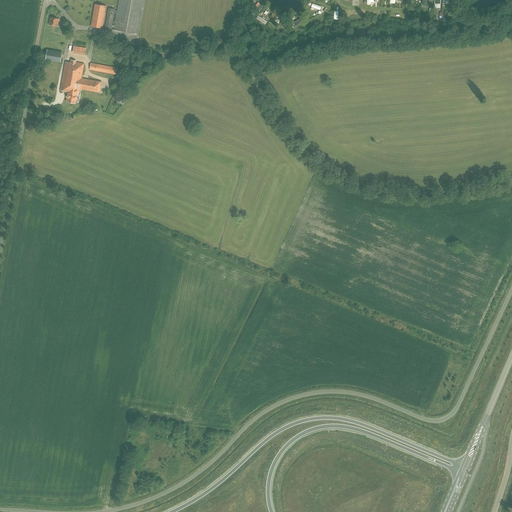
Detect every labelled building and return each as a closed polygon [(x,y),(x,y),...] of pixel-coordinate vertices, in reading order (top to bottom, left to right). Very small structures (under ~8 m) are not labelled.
[(115,9),(108,8),(105,29),(111,30),(112,27),(114,27),(114,30),(139,35),(145,0),(118,0),(117,11),(115,10),(115,9)] [(103,28),(107,6),(95,4),(91,26),(103,28)] [(59,22),(59,19),(51,17),(49,25),(57,26),(58,22),(59,22)] [(74,53),(87,55),(88,48),(75,46),(74,53)] [(48,49),(46,60),(61,62),(63,52),(48,49)] [(68,92),(67,101),(76,103),(77,98),(79,99),(80,94),(79,94),(80,89),(99,92),(101,82),(82,78),(84,64),(76,62),(76,61),(72,60),(71,63),(66,62),(60,90),(68,92)] [(94,61),(94,63),(91,63),(90,70),(116,75),(117,67),(98,64),(99,62),(94,61)]
